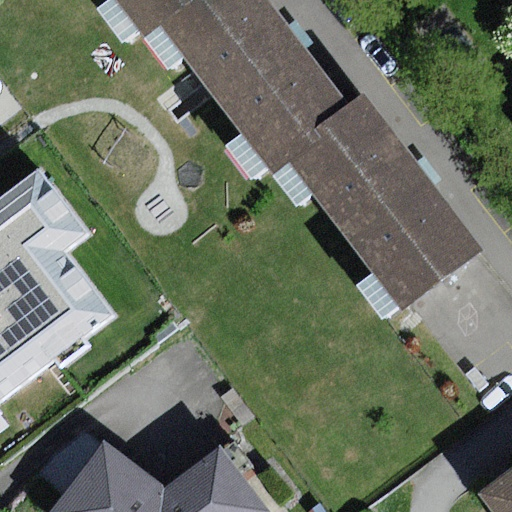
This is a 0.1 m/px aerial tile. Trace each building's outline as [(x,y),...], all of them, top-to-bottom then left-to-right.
[(188,0),(117,0),(144,35),(158,24),(188,0)] [(355,110),(269,0),(188,0),(158,24),(274,173),(288,162),(355,110)] [(369,99),(355,110),(288,162),(405,311),(485,249),(369,99)] [(40,168),(0,198),(0,405),(115,318),(66,254),(91,235),(40,168)] [(37,478),(62,496),(102,444),(87,432),(53,454),(37,478)] [(62,496),(48,511),(269,511),(221,445),(164,488),(105,441),(102,444),(62,496)] [(511,511),(511,468),(478,493),(491,511),(511,511)]
